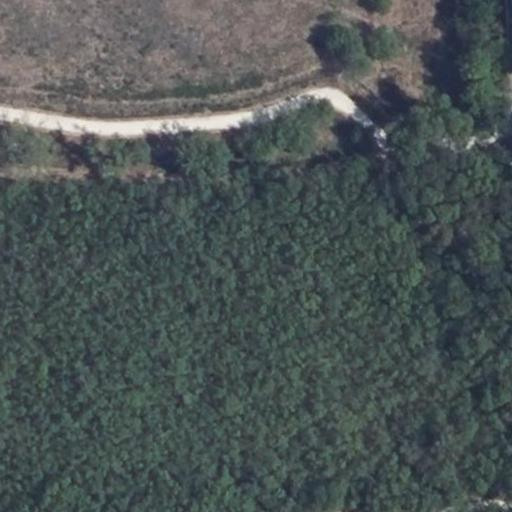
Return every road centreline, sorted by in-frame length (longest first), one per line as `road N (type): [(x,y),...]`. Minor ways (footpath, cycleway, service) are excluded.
road 1 (track): [(0,170),(110,177),(467,157)]
road 2 (track): [(0,110),(147,125),(253,120),(330,93),(418,160)]
road 3 (residential): [(511,134),(467,157),(458,174),(511,366)]
